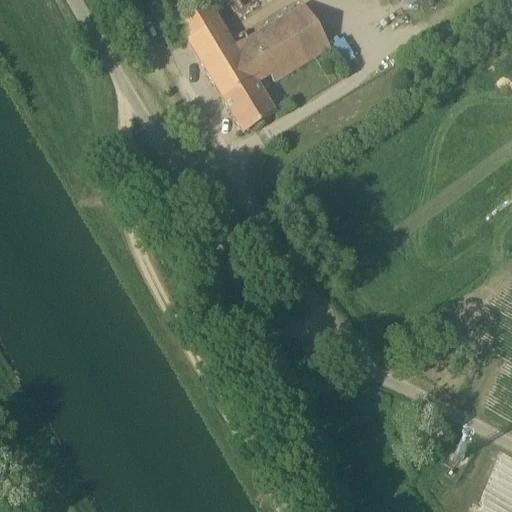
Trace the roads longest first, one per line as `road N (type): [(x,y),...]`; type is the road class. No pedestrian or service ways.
road 1 (unclassified): [(511,447),(285,321),(252,294),(69,0)]
road 2 (track): [(268,511),(133,274),(123,136),(134,111)]
